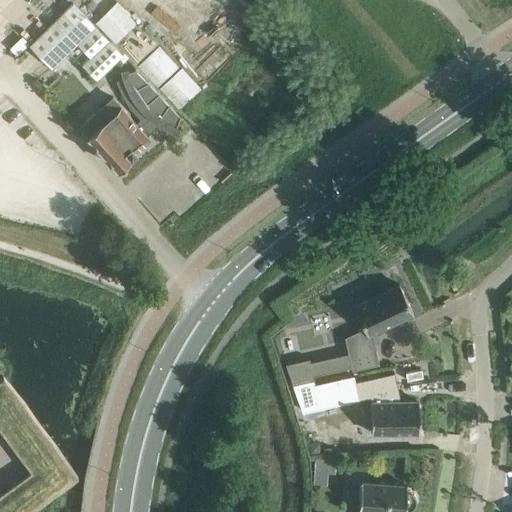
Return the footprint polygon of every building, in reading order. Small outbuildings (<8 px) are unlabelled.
[(82,65),(83,65),(96,80),(103,73),(122,54),(73,3),(30,45),(51,67),(77,42),(91,56),(82,65)] [(103,116),(99,119),(96,115),(82,128),(117,167),(150,137),(147,135),(159,124),(179,134),(181,127),(177,125),(183,109),(170,102),(159,92),(151,80),(145,66),(128,71),(127,66),(121,68),(123,78),(117,79),(117,78),(116,78),(116,79),(136,123),(113,97),(98,110),(103,116)] [(352,366),(352,369),(379,363),(376,347),(373,348),(370,332),(413,312),(400,284),(355,306),(365,327),(345,337),(348,352),(352,366)] [(314,375),(352,366),(348,352),(311,361),(310,358),(286,363),(293,385),(316,380),(314,375)] [(349,382),(353,400),(370,396),(371,401),(371,432),(419,431),(419,400),(401,401),(395,372),(349,382)] [(0,511),(31,511),(78,478),(3,376),(0,378),(0,428),(31,470),(0,493),(0,511)] [(347,376),(295,388),(302,409),(353,400),(347,376)] [(316,456),(315,470),(328,471),(335,471),(336,458),(316,456)] [(405,511),(405,510),(408,510),(411,509),(413,507),(415,505),(416,502),(416,499),(416,496),(414,494),(412,492),(410,490),(407,490),(407,485),(361,481),(359,511),(405,511)]
